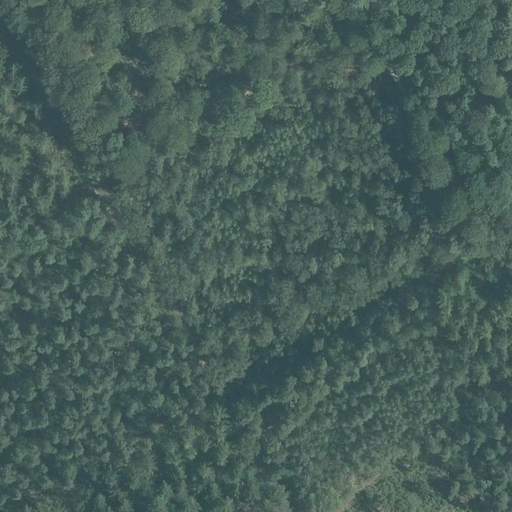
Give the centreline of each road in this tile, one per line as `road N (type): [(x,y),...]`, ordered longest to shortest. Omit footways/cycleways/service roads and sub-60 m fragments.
road 1 (track): [(290,511),(97,182),(0,234)]
road 2 (track): [(432,0),(97,182)]
